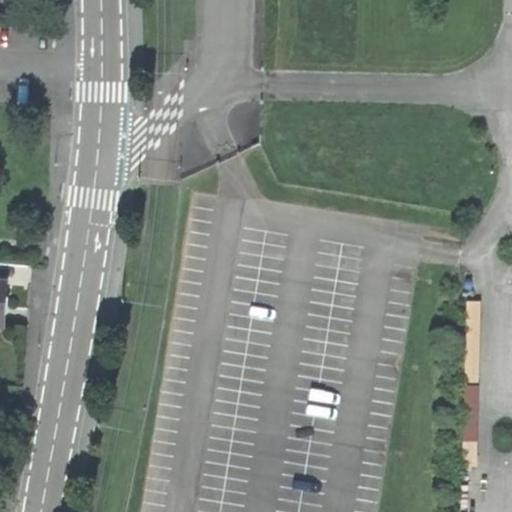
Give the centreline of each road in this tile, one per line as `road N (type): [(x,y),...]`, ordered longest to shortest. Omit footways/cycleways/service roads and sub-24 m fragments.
road 1 (unknown): [(176,511),(225,227),(237,207),(310,218),(258,511)]
road 2 (residential): [(101,0),(95,196),(41,511)]
road 3 (unknown): [(396,243),(372,288),(335,511)]
